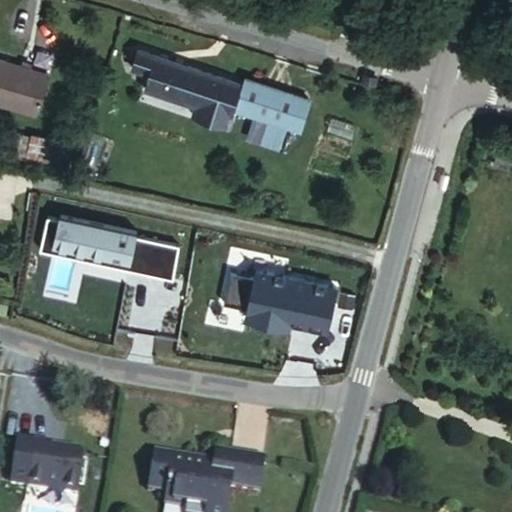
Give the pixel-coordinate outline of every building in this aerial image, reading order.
[(148,74),(154,54),(140,50),(134,68),(148,74)] [(237,109),(239,104),(244,85),(217,76),(154,54),(148,74),(151,74),(146,89),(197,105),(194,115),(231,128),(237,109)] [(0,102),(39,113),(50,73),(0,59),(0,102)] [(237,109),(288,126),(297,94),(265,84),(245,78),(244,85),(239,104),(237,109)] [(30,133),(26,151),(55,157),(58,138),(30,133)] [(38,443),(31,487),(81,494),(87,457),(82,452),(54,448),(54,445),(38,443)] [(200,456),(162,449),(155,488),(173,491),(171,502),(193,506),(191,511),(232,511),(238,484),(265,490),(271,456),(221,447),(218,463),(200,460),(200,456)]
